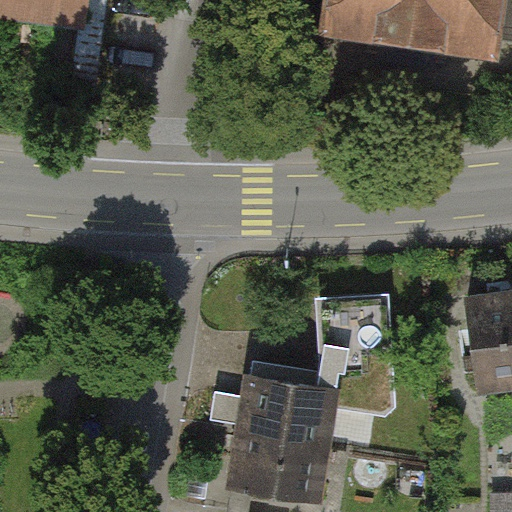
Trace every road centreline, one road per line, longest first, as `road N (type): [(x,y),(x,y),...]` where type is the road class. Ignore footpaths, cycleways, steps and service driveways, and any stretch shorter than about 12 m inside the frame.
road 1 (secondary): [(511,187),(171,203)]
road 2 (residential): [(171,203),(125,511)]
road 3 (residential): [(203,0),(171,203)]
road 4 (secondary): [(171,203),(0,189)]
